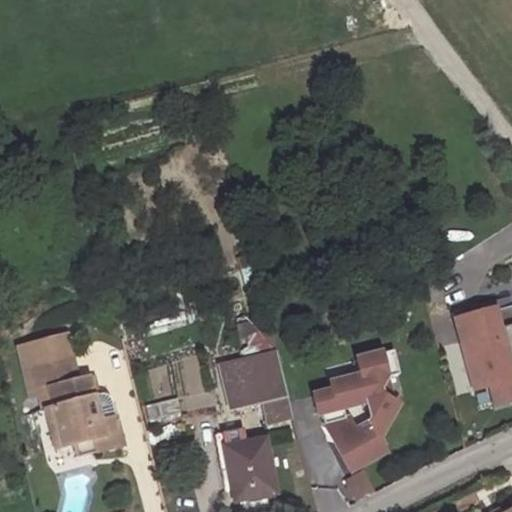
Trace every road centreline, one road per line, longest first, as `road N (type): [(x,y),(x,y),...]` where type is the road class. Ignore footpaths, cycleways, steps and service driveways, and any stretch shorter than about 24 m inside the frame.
road 1 (residential): [(511,136),(415,0)]
road 2 (unclassified): [(511,446),(383,511)]
